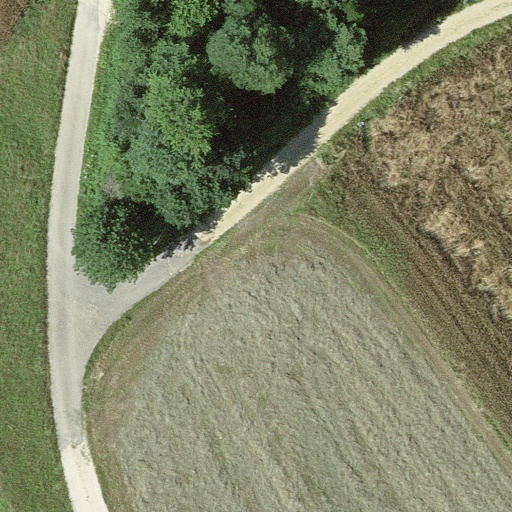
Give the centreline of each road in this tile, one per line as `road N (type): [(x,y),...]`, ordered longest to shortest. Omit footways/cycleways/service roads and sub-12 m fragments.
road 1 (track): [(65,337),(358,108),(511,10)]
road 2 (track): [(94,511),(72,431),(63,258),(70,146),(97,0)]
